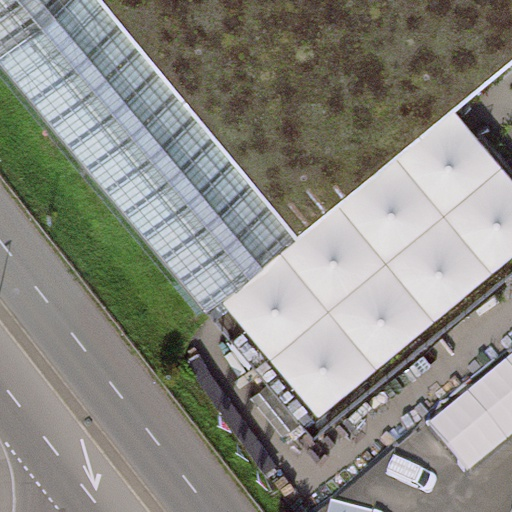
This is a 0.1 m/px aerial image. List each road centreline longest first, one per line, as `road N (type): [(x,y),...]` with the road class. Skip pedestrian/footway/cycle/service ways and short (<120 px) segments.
road 1 (secondary): [(210,511),(0,239)]
road 2 (secondary): [(0,378),(102,511)]
